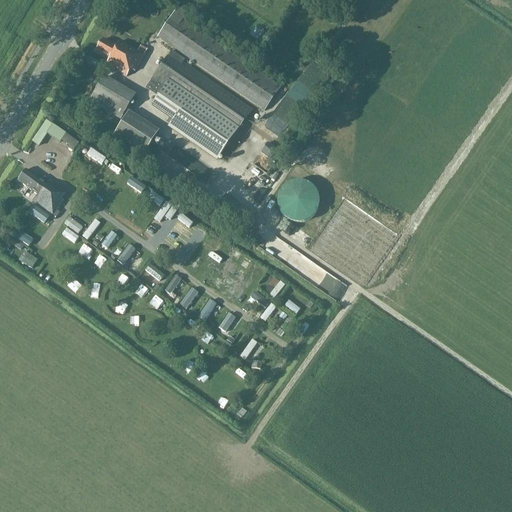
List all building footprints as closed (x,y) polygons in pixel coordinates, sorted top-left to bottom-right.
[(187,14),(178,8),(157,38),(264,111),(279,88),(182,22),(187,14)] [(100,41),(95,51),(96,52),(95,53),(108,60),(105,64),(124,75),(128,69),(134,73),(143,56),(144,57),(147,51),(141,47),(137,53),(119,43),(116,47),(103,40),(102,42),(100,41)] [(253,111),(183,63),(185,61),(172,52),(146,89),(158,97),(152,106),(172,121),(168,127),(216,162),(253,111)] [(90,101),(121,120),(136,97),(104,78),(90,101)] [(159,132),(129,112),(113,136),(143,156),(159,132)] [(40,129),(38,132),(45,137),(47,134),(59,142),(60,140),(65,134),(46,121),(40,129)] [(268,143),(261,153),(271,160),(278,150),(268,143)] [(84,157),(100,166),(103,159),(87,151),(84,157)] [(65,193),(64,192),(43,177),(40,181),(25,170),(17,181),(36,195),(32,201),(55,218),(58,213),(55,211),(62,201),(61,200),(65,193)] [(296,222),(298,222),(299,222),(301,222),(303,221),(304,221),(306,220),(308,219),(309,219),(310,217),(312,216),(313,215),(314,214),(315,212),(316,211),(316,209),(317,207),(317,206),(318,204),(318,202),(318,200),(317,199),(317,197),(316,195),(316,194),(315,192),(314,191),(313,189),(312,188),(310,187),(309,186),(308,185),(306,184),(304,183),(303,183),(301,182),(299,182),(298,182),(296,182),(294,182),(292,183),(291,183),(289,184),(288,185),(286,186),(285,187),(283,188),(282,189),(281,191),(280,192),(279,194),(279,195),(278,197),(278,199),(278,200),(278,202),(278,204),(278,206),(278,207),(279,209),(279,211),(280,212),(281,214),(282,215),(283,216),(285,217),(286,219),(288,219),(289,220),(291,221),(292,221),(294,222),(296,222)] [(155,209),(161,201),(149,192),(143,200),(155,209)] [(250,213),(226,195),(212,212),(236,230),(250,213)] [(28,212),(44,223),(48,217),(33,206),(28,212)] [(86,243),(97,224),(91,221),(80,240),(86,243)] [(178,258),(186,246),(179,240),(170,253),(178,258)] [(68,250),(75,253),(78,247),(71,244),(68,250)] [(24,252),(18,261),(31,269),(37,261),(24,252)] [(92,252),(85,259),(91,265),(99,258),(92,252)] [(183,269),(190,273),(202,257),(195,253),(183,269)] [(124,259),(120,256),(116,263),(119,265),(124,259)] [(133,257),(125,270),(132,274),(140,261),(133,257)] [(240,282),(244,276),(225,265),(221,270),(240,282)] [(157,283),(160,279),(146,268),(143,272),(157,283)] [(168,297),(179,282),(172,277),(162,293),(168,297)] [(271,301),(282,287),(277,283),(266,297),(271,301)] [(138,298),(144,290),(138,285),(132,293),(138,298)] [(261,311),(267,304),(252,292),(247,299),(261,311)] [(256,320),(262,324),(273,308),(267,304),(256,320)] [(290,305),(286,309),(293,317),(297,313),(290,305)] [(227,317),(223,324),(230,328),(234,321),(227,317)] [(221,337),(216,333),(212,337),(217,342),(221,337)] [(243,361),(255,345),(249,340),(237,357),(243,361)]
